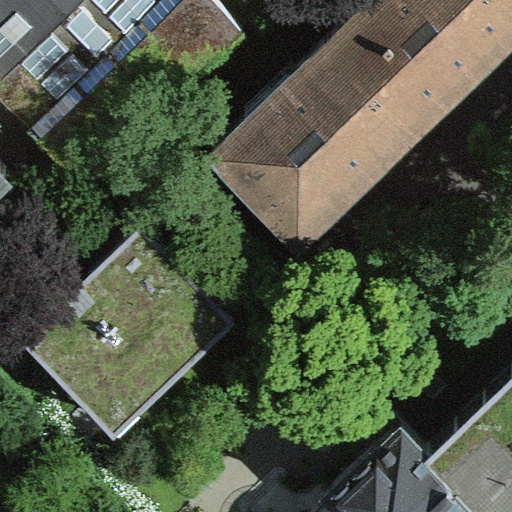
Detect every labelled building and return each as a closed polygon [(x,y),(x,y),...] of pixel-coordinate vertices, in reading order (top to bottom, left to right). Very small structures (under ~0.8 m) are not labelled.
[(0,0),(0,91),(78,170),(241,20),(221,0),(0,0)] [(221,0),(241,20),(262,0),(221,0)] [(511,0),(374,0),(370,4),(365,0),(358,0),(329,29),(412,116),(415,113),(419,117),(446,91),(511,28),(511,0)] [(212,138),(298,228),(314,211),(323,201),(327,206),(413,123),(409,119),(412,116),(329,29),(294,62),(301,70),(257,112),(250,104),(212,138)] [(138,396),(235,304),(154,220),(142,206),(21,322),(91,395),(115,372),(138,396)] [(489,511),(511,511),(511,359),(424,444),(489,511)] [(489,511),(424,444),(399,418),(328,484),(332,488),(312,507),(307,507),(297,511),(294,511),(489,511)]
